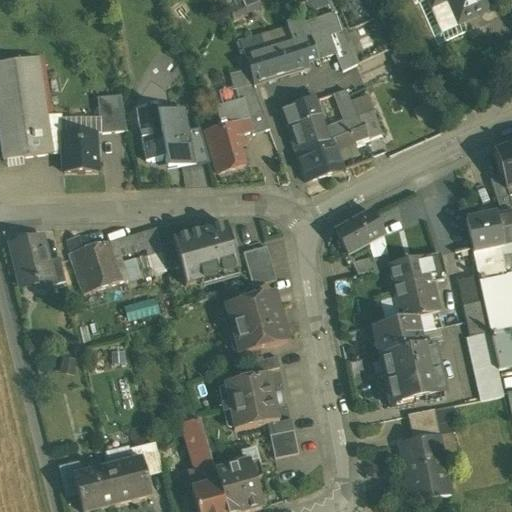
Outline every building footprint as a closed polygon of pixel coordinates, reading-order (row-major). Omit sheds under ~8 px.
[(259,11),(253,0),(231,0),(234,6),(241,3),(247,16),(259,11)] [(415,0),(437,47),(467,34),(462,23),(489,11),(484,0),(415,0)] [(511,0),(501,0),(506,10),(511,7),(511,0)] [(335,15),(302,25),(308,39),(316,61),(334,56),(329,40),(342,33),(335,15)] [(301,24),(286,29),(291,43),(292,43),(298,41),(298,43),(308,39),(302,25),(301,24)] [(261,39),(239,46),(254,87),(302,72),(296,54),(281,59),(277,48),(265,52),(261,39)] [(308,39),(298,43),(305,64),(316,61),(308,39)] [(298,43),(298,41),(292,43),(296,54),(302,72),(307,70),(305,64),(298,43)] [(291,43),(277,48),(281,59),(296,54),(292,43),(291,43)] [(37,61),(0,66),(0,153),(2,164),(51,157),(45,119),(37,61)] [(251,87),(245,72),(241,73),(230,76),(237,102),(237,103),(243,101),(252,134),(250,134),(251,136),(268,131),(258,103),(251,87)] [(310,92),(286,100),(289,109),(313,100),(310,92)] [(368,97),(349,103),(356,119),(360,129),(365,128),(368,145),(384,139),(368,97)] [(119,99),(96,101),(99,136),(125,134),(121,112),(119,99)] [(347,99),(336,103),(345,124),(356,119),(349,103),(347,99)] [(289,109),(281,111),(296,155),(325,145),(316,120),(320,119),(313,100),(289,109)] [(237,102),(217,108),(220,129),(232,126),(236,138),(250,134),(252,134),(243,101),(237,103),(237,102)] [(167,175),(195,168),(189,133),(185,111),(159,116),(157,108),(135,113),(146,166),(165,162),(167,175)] [(61,118),(45,119),(51,157),(62,155),(61,137),(62,136),(61,118)] [(345,124),(331,129),(336,140),(350,134),(360,129),(356,119),(345,124)] [(220,129),(205,132),(217,174),(244,167),(236,138),(232,126),(220,129)] [(360,129),(350,134),(355,145),(356,149),(368,145),(365,128),(360,129)] [(189,133),(195,168),(210,165),(200,131),(189,133)] [(336,140),(332,142),(336,154),(355,145),(350,134),(336,140)] [(62,136),(61,137),(62,155),(62,174),(95,173),(93,135),(62,136)] [(296,155),(295,155),(305,185),(343,174),(336,154),(332,142),(325,145),(296,155)] [(511,147),(493,153),(501,180),(505,193),(509,191),(511,190),(511,147)] [(505,193),(501,180),(490,183),(499,214),(500,217),(511,215),(511,214),(511,198),(509,191),(505,193)] [(370,214),(335,234),(347,258),(382,239),(370,214)] [(511,215),(500,217),(499,214),(495,215),(502,248),(511,245),(511,215)] [(495,215),(466,223),(473,256),(499,250),(502,249),(502,248),(495,215)] [(200,234),(172,242),(172,244),(179,269),(185,288),(239,274),(226,227),(207,232),(208,235),(200,237),(200,234)] [(155,230),(141,234),(147,256),(161,252),(160,247),(155,230)] [(135,236),(81,252),(79,240),(67,242),(69,252),(65,253),(67,259),(69,258),(81,296),(119,284),(111,260),(119,257),(139,251),(135,236)] [(46,264),(40,241),(9,249),(20,289),(50,281),(46,264)] [(172,244),(160,247),(161,252),(167,273),(179,269),(172,244)] [(266,249),(242,256),(252,290),(275,284),(266,249)] [(499,250),(473,256),(478,278),(479,284),(505,279),(499,250)] [(441,256),(424,261),(429,280),(444,277),(440,260),(442,259),(441,256)] [(126,282),(119,257),(111,260),(119,284),(126,282)] [(386,257),(351,267),(356,277),(383,270),(382,265),(388,263),(386,257)] [(58,261),(46,264),(50,281),(51,287),(64,284),(58,261)] [(424,261),(388,270),(393,289),(429,280),(424,261)] [(511,277),(505,279),(479,284),(484,305),(487,319),(490,333),(490,332),(491,336),(506,333),(511,331),(511,277)] [(478,278),(457,283),(463,310),(484,305),(479,284),(478,278)] [(429,280),(393,289),(401,324),(414,321),(438,316),(429,280)] [(273,297),(226,310),(239,356),(285,344),(273,297)] [(484,305),(463,310),(466,323),(487,319),(484,305)] [(487,319),(466,323),(469,337),(490,333),(487,319)] [(401,324),(372,331),(378,358),(402,353),(399,340),(418,336),(414,321),(401,324)] [(511,360),(506,333),(491,336),(499,373),(511,369),(511,360)] [(418,336),(399,340),(402,353),(378,358),(390,411),(445,399),(434,347),(420,349),(418,336)] [(479,405),(502,400),(487,337),(464,343),(479,405)] [(276,359),(253,365),(256,376),(279,370),(276,359)] [(268,377),(223,386),(227,406),(221,407),(223,415),(229,414),(233,433),(266,426),(278,424),(275,407),(281,405),(278,393),(272,394),(268,377)] [(430,414),(405,419),(410,443),(435,437),(430,414)] [(278,424),(266,426),(269,438),(293,433),(290,421),(278,424)] [(198,423),(186,426),(190,442),(203,438),(198,423)] [(293,433),(269,438),(274,462),(297,457),(293,433)] [(410,443),(399,446),(411,504),(451,495),(444,461),(439,462),(434,439),(439,438),(439,436),(435,437),(410,443)] [(203,438),(190,442),(196,464),(210,460),(205,444),(203,438)] [(154,444),(133,449),(136,461),(141,460),(145,474),(160,470),(154,444)] [(136,461),(106,469),(116,506),(151,497),(145,474),(141,460),(136,461)] [(210,460),(196,464),(204,491),(217,487),(214,474),(210,460)] [(73,464),(58,468),(64,494),(76,491),(72,478),(76,477),(73,464)] [(249,465),(237,468),(237,466),(234,464),(225,467),(224,469),(225,471),(214,474),(217,487),(224,511),(257,511),(262,511),(261,509),(263,509),(265,506),(263,501),(261,500),(259,500),(249,465)] [(76,477),(72,478),(76,491),(81,511),(92,511),(116,506),(106,469),(76,477)] [(204,491),(192,494),(196,511),(224,511),(217,487),(204,491)]
